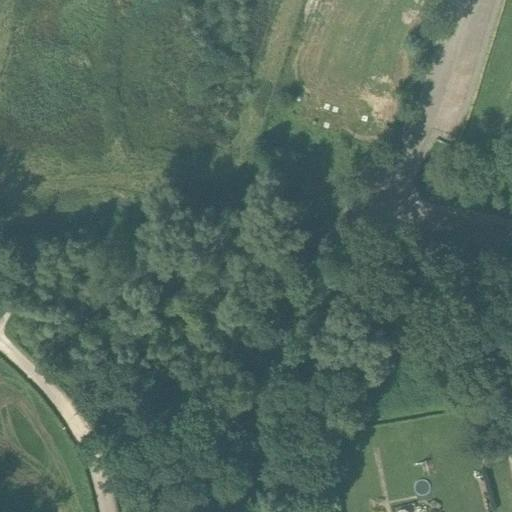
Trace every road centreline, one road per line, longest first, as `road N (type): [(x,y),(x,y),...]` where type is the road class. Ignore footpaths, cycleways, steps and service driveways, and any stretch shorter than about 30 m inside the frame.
road 1 (residential): [(462,0),(430,101),(379,204)]
road 2 (unclassified): [(106,511),(69,415),(0,344)]
road 3 (residential): [(379,204),(511,245)]
